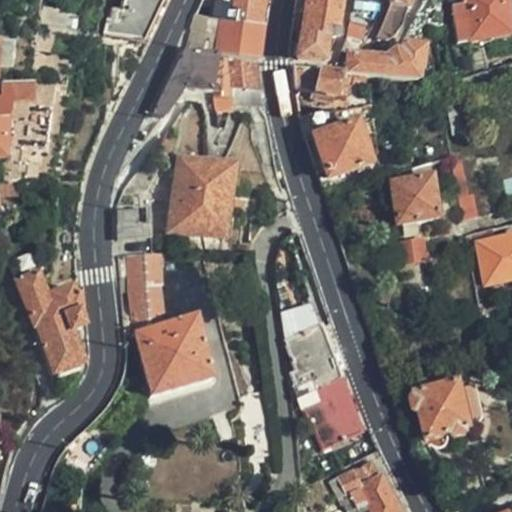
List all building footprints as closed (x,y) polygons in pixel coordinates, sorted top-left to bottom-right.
[(104,34),(121,37),(143,42),(162,0),(125,0),(122,14),(113,13),(111,22),(108,21),(106,28),(104,34)] [(218,19),(223,21),(262,26),(264,0),(229,0),(228,9),(219,8),(218,19)] [(340,0),(305,0),(298,59),(323,62),(327,40),(335,42),(341,0),(340,0)] [(415,0),(388,0),(389,1),(388,5),(411,10),(415,0)] [(507,0),(463,0),(465,5),(452,7),(459,44),(510,34),(507,0)] [(411,10),(388,5),(385,14),(375,39),(389,43),(402,28),(405,17),(407,14),(409,13),(411,10)] [(428,6),(420,20),(427,21),(442,24),(440,7),(428,6)] [(412,28),(401,44),(423,47),(427,21),(420,20),(416,19),(412,28)] [(223,21),(217,56),(256,62),(262,26),(223,21)] [(348,74),(352,75),(368,76),(419,82),(423,47),(401,44),(395,50),(388,59),(359,56),(372,30),(351,26),(341,53),(348,55),(348,74)] [(217,56),(185,50),(152,113),(163,120),(185,90),(212,94),(217,56)] [(471,53),(477,74),(492,69),(485,50),(471,53)] [(256,62),(217,56),(212,94),(221,97),(228,99),(230,87),(260,91),(256,62)] [(293,69),(295,90),(347,99),(352,75),(348,74),(333,73),(293,69)] [(3,98),(0,98),(0,159),(5,159),(9,155),(12,116),(14,112),(33,113),(35,85),(5,83),(3,98)] [(221,97),(212,94),(214,108),(217,103),(220,103),(221,97)] [(335,112),(307,118),(326,181),(369,166),(356,123),(337,129),(335,112)] [(224,241),(232,189),(233,189),(236,167),(180,158),(169,232),(224,241)] [(437,163),(441,190),(450,188),(456,221),(476,218),(465,158),(437,163)] [(431,164),(393,174),(401,228),(441,222),(431,164)] [(116,225),(119,260),(130,258),(150,257),(148,211),(117,213),(118,225),(116,225)] [(411,263),(429,261),(426,236),(408,238),(411,263)] [(511,279),(511,238),(481,245),(488,284),(511,279)] [(150,257),(130,258),(135,330),(133,331),(151,398),(211,380),(194,321),(162,328),(157,289),(159,289),(156,257),(150,257)] [(52,279),(78,277),(77,269),(76,259),(51,260),(52,279)] [(38,274),(18,281),(53,376),(61,396),(65,393),(67,391),(68,390),(70,389),(71,387),(73,385),(75,383),(76,381),(77,379),(78,377),(79,375),(80,374),(81,371),(82,369),(83,367),(83,364),(71,334),(83,328),(77,315),(83,312),(80,296),(77,296),(77,295),(73,295),(70,288),(48,297),(38,274)] [(297,399),(338,380),(319,328),(286,342),(296,371),(292,373),(296,386),(293,388),(297,399)] [(349,407),(338,380),(297,399),(301,411),(304,410),(309,424),(312,423),(322,450),(359,434),(349,407)] [(470,430),(455,383),(414,394),(415,398),(411,402),(415,413),(418,412),(429,442),(451,435),(453,441),(467,436),(465,431),(470,430)] [(359,511),(396,511),(371,464),(338,479),(347,497),(351,495),(359,511)]
